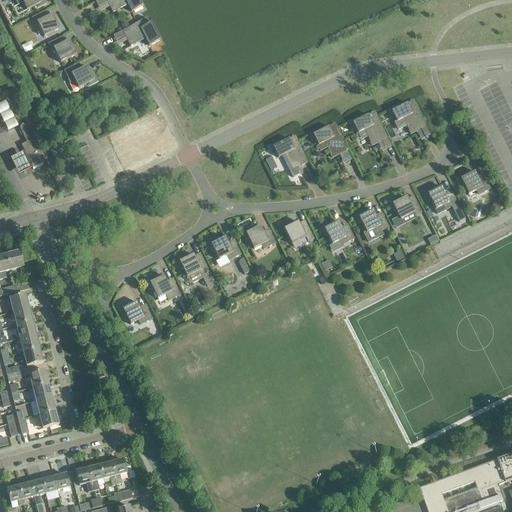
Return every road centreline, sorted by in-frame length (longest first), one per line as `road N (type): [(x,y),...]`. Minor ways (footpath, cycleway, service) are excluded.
road 1 (residential): [(188,155),(364,70),(511,52)]
road 2 (residential): [(219,210),(311,206),(446,162)]
road 3 (residential): [(137,426),(32,219)]
road 4 (residential): [(188,155),(159,97),(97,52),(59,0)]
road 5 (residential): [(32,219),(97,200),(188,155)]
road 6 (residential): [(0,466),(137,426)]
